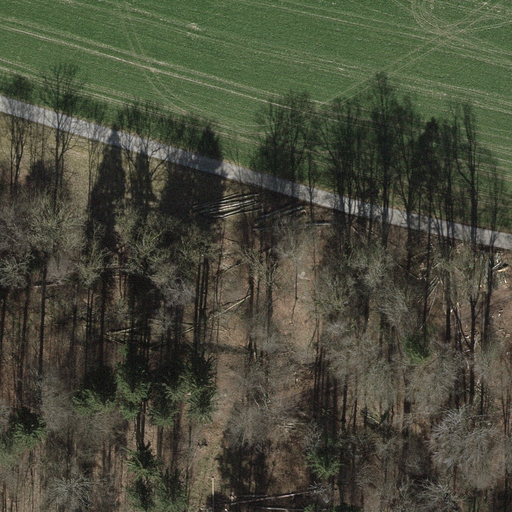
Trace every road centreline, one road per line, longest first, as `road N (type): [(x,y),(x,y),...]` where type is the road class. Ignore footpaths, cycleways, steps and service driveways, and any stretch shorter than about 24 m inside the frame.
road 1 (unclassified): [(0,98),(280,185),(511,240)]
road 2 (track): [(511,294),(264,415)]
